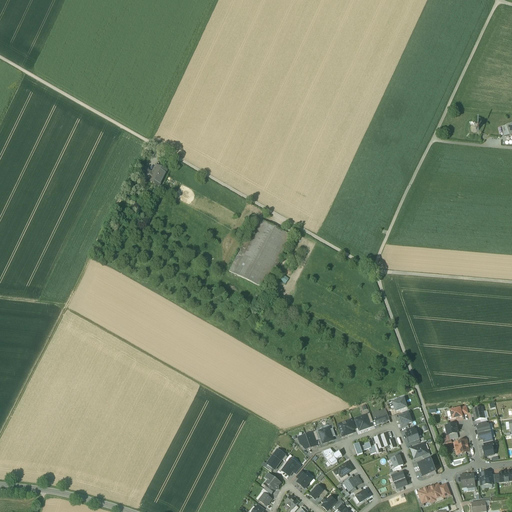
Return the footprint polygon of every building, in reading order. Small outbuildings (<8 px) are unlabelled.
[(479,131),(479,129),(479,127),(478,126),(477,125),(475,125),(473,125),(472,126),(471,127),(470,129),(471,131),(472,132),(473,133),(475,134),(476,134),(477,133),(478,132),(479,131)] [(152,174),(151,176),(151,175),(149,180),(148,182),(159,187),(166,174),(155,168),(152,174)] [(148,172),(143,169),(136,182),(142,185),(145,178),(148,172)] [(292,237),(256,219),(231,268),(229,272),(265,291),(292,237)] [(121,223),(116,220),(105,240),(110,243),(121,223)] [(404,399),(393,403),(395,410),(396,412),(407,408),(404,399)] [(482,407),(472,410),(475,421),(480,420),(484,419),(483,413),(483,412),(482,407)] [(460,409),(447,412),(449,418),(452,418),(452,419),(462,417),(461,415),(460,409)] [(379,411),(373,413),(377,424),(383,422),(383,423),(385,423),(385,422),(389,420),(385,410),(379,412),(379,411)] [(401,423),(403,427),(408,425),(411,423),(408,415),(403,417),(399,418),(401,423)] [(367,416),(355,420),(359,431),(371,427),(369,424),(367,416)] [(348,422),(338,426),(342,438),(353,434),(352,431),(349,424),(348,422)] [(455,425),(445,427),(447,436),(449,436),(457,434),(455,425)] [(480,427),(477,428),(478,434),(490,432),(488,425),(487,425),(480,427)] [(319,432),(321,440),(323,444),(333,441),(332,438),(329,430),(329,428),(319,432)] [(408,434),(406,435),(409,443),(419,440),(416,431),(408,434)] [(490,432),(478,434),(480,441),(490,439),(492,438),(490,432)] [(316,442),(313,433),(298,438),(300,444),(306,451),(317,447),(316,442)] [(390,441),(387,434),(381,437),(385,448),(389,446),(391,445),(390,441)] [(385,448),(381,437),(374,439),(377,445),(378,450),(380,449),(385,448)] [(463,442),(455,444),(456,447),(455,447),(456,451),(457,451),(458,455),(466,453),(465,450),(463,442)] [(359,444),(354,446),(358,457),(363,455),(362,452),(369,450),(372,449),(371,448),(370,443),(364,445),(365,446),(360,448),(359,444)] [(422,457),(428,454),(428,453),(424,444),(410,449),(414,459),(422,457)] [(382,453),(380,449),(378,450),(377,445),(374,446),(376,453),(377,455),(382,453)] [(485,448),(483,448),(485,458),(494,455),(492,446),(485,448)] [(322,452),(324,455),(327,459),(331,456),(333,454),(330,449),(322,452)] [(278,451),(273,457),(267,465),(268,465),(273,470),(275,471),(282,460),(285,462),(288,458),(278,451)] [(327,459),(324,455),(323,456),(331,467),(337,462),(336,461),(342,457),(339,452),(335,455),(334,454),(333,454),(331,456),(327,459)] [(401,467),(403,466),(399,457),(391,460),(395,469),(401,467)] [(293,473),(298,465),(291,460),(282,472),(289,477),(293,473)] [(420,471),(433,466),(431,460),(425,462),(418,465),(420,471)] [(353,471),(348,463),(333,473),(336,477),(339,475),(341,478),(347,475),(353,471)] [(298,465),(293,473),(296,475),(302,468),(298,465)] [(433,466),(420,471),(423,478),(430,475),(435,473),(436,473),(433,466)] [(299,481),(304,475),(305,474),(301,472),(296,478),(299,481)] [(495,484),(501,483),(511,481),(511,476),(511,472),(500,473),(500,475),(494,476),(495,484)] [(405,480),(403,473),(398,475),(392,477),(394,484),(405,480)] [(492,485),(491,476),(490,473),(480,474),(481,486),(492,485)] [(311,482),(304,475),(299,481),(297,483),(304,490),(311,482)] [(473,475),(465,476),(465,478),(466,488),(475,487),(473,475)] [(281,484),(270,476),(267,480),(268,481),(266,484),(274,491),(275,491),(277,490),(281,484)] [(349,492),(351,491),(355,488),(361,484),(357,477),(354,479),(352,476),(349,478),(344,481),(346,483),(344,484),(349,492)] [(405,480),(394,484),(397,490),(403,488),(408,486),(405,480)] [(274,491),(266,484),(265,484),(264,486),(266,488),(264,490),(271,495),(274,491)] [(446,485),(439,488),(443,496),(442,497),(443,498),(450,496),(446,485)] [(317,486),(312,492),(313,493),(310,496),(315,500),(319,496),(323,491),(317,486)] [(420,493),(418,493),(421,499),(422,504),(423,504),(430,501),(430,503),(435,501),(434,500),(442,497),(443,496),(439,488),(438,486),(431,489),(430,488),(420,492),(420,493)] [(323,491),(319,496),(323,500),(328,494),(324,490),(323,491)] [(363,493),(356,497),(360,504),(369,498),(365,491),(363,493)] [(271,500),(264,494),(259,501),(266,507),(271,500)] [(299,503),(291,497),(285,503),(292,510),(296,506),(299,503)] [(328,501),(327,500),(324,503),(325,504),(322,507),(328,511),(332,507),(336,503),(335,502),(330,498),(328,501)] [(337,500),(335,502),(336,503),(332,507),(336,511),(337,510),(342,505),(342,504),(337,500)] [(485,502),(471,504),(472,511),(482,511),(486,511),(485,503),(485,502)]
